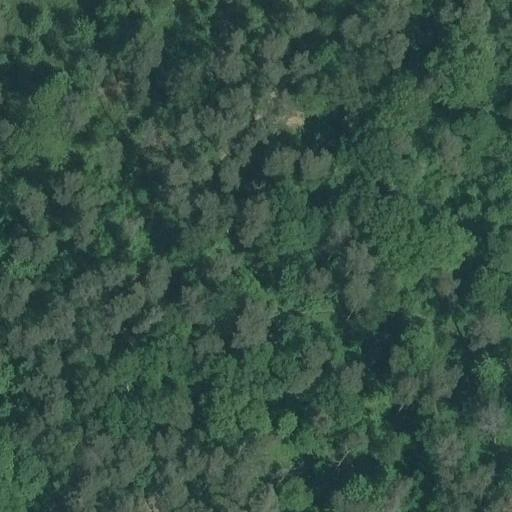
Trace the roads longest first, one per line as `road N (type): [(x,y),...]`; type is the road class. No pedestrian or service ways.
road 1 (track): [(24,511),(114,312),(301,55),(309,0)]
road 2 (track): [(511,399),(388,339),(0,304)]
road 3 (track): [(132,0),(0,178)]
